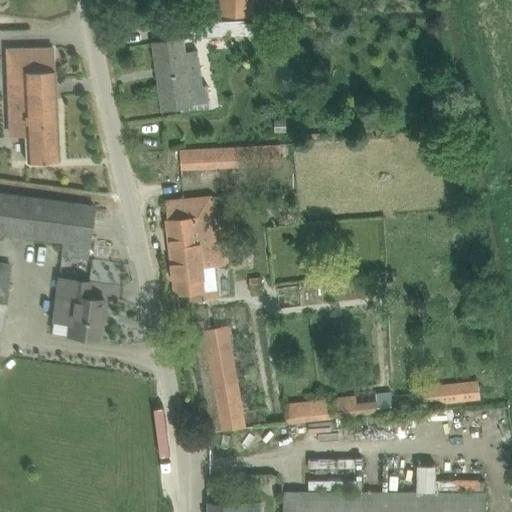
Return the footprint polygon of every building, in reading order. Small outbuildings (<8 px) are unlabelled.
[(221,0),(221,15),(253,16),(253,0),(221,0)] [(227,20),(191,21),(192,38),(228,36),(262,34),(262,22),(245,23),(245,20),(227,21),(227,20)] [(163,109),(183,107),(194,105),(194,103),(210,101),(208,84),(203,85),(198,49),(188,51),(186,38),(154,43),(163,109)] [(54,48),(22,50),(4,50),(4,70),(8,70),(10,133),(25,133),(26,161),(59,160),(54,48)] [(181,150),(182,170),(281,163),(280,143),(181,150)] [(0,192),(0,232),(89,245),(94,205),(0,192)] [(166,201),(177,293),(207,289),(218,288),(216,267),(230,265),(227,238),(211,240),(207,196),(166,201)] [(0,331),(2,332),(11,263),(0,261),(0,331)] [(68,324),(67,335),(99,339),(105,300),(88,297),(90,281),(57,277),(51,321),(68,324)] [(189,331),(194,331),(211,431),(248,426),(229,324),(204,329),(203,320),(187,322),(189,331)] [(413,393),(414,406),(481,398),(480,385),(413,393)] [(377,392),(377,400),(379,413),(392,411),(392,391),(377,392)] [(358,415),(379,413),(377,400),(357,402),(356,395),(330,398),(330,403),(332,418),(358,415)] [(330,397),(285,402),(287,423),(332,418),(330,397)] [(158,462),(166,462),(164,428),(157,428),(158,462)] [(284,511),(486,511),(487,490),(285,489),(284,511)] [(209,511),(261,511),(261,501),(210,501),(209,511)]
